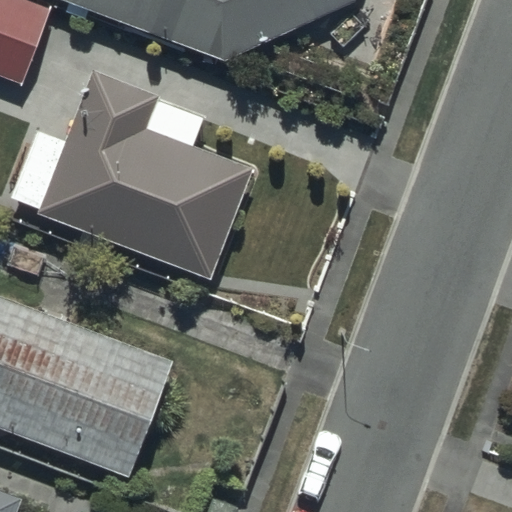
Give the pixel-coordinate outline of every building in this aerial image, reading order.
[(0,0),(0,79),(19,87),(47,13),(13,0),(0,0)] [(64,0),(223,64),(356,4),(357,0),(64,0)] [(92,71),(35,213),(210,282),(254,171),(151,130),(163,100),(92,71)] [(173,367),(0,301),(0,429),(130,479),(173,367)] [(0,511),(14,511),(18,505),(0,498),(0,511)]
